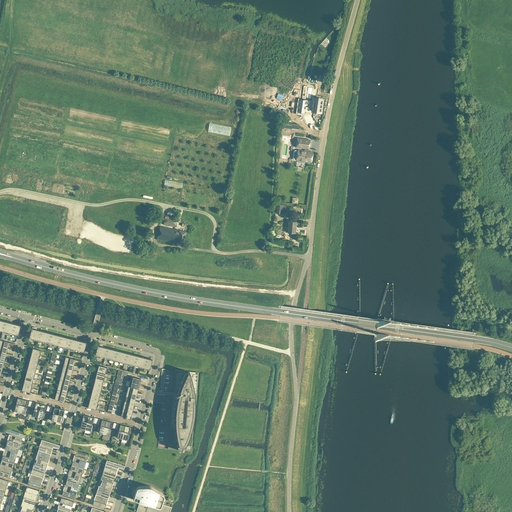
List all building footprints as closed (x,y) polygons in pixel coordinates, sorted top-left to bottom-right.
[(300,99),(298,113),(304,114),(305,112),(312,113),(312,112),(321,113),(323,100),(314,99),(313,103),(312,103),(312,101),(306,101),(306,100),(300,99)] [(310,141),(297,139),(295,147),(305,149),(307,150),(308,150),(310,141)] [(307,150),(305,149),(305,153),(298,152),(296,161),(305,162),(311,163),(312,154),(307,153),(308,153),(307,153),(307,150)] [(95,185),(94,191),(96,197),(120,196),(121,190),(119,184),(95,185)] [(132,208),(132,209),(132,210),(132,211),(132,212),(133,212),(133,213),(134,213),(134,214),(135,214),(136,214),(137,214),(138,214),(139,214),(140,214),(141,214),(141,213),(142,213),(142,212),(143,212),(143,211),(143,210),(143,209),(144,209),(144,208),(143,208),(143,207),(143,206),(143,205),(142,205),(142,204),(141,204),(141,203),(140,203),(139,203),(138,202),(137,202),(137,203),(136,203),(135,203),(134,203),(134,204),(133,204),(133,205),(132,205),(132,206),(132,207),(132,208)] [(285,212),(286,205),(277,204),(276,213),(282,214),(282,212),(285,212)] [(152,224),(149,230),(149,238),(175,244),(178,237),(181,244),(186,244),(186,242),(189,242),(189,244),(194,243),(196,236),(194,229),(185,229),(184,222),(180,222),(180,218),(177,217),(176,217),(159,213),(157,219),(157,225),(152,224)] [(295,233),(296,222),(289,221),(289,227),(287,227),(287,229),(289,229),(288,233),(295,233)] [(87,230),(85,235),(106,246),(129,251),(131,246),(131,240),(110,236),(90,225),(87,230)] [(377,319),(374,337),(392,340),(394,321),(377,319)] [(17,336),(20,325),(15,324),(12,335),(17,336)] [(0,345),(8,348),(9,342),(0,339),(0,345)] [(191,451),(195,406),(198,373),(176,370),(168,449),(191,451)] [(171,416),(171,393),(157,393),(157,398),(163,398),(163,416),(171,416)] [(19,412),(22,399),(17,398),(15,405),(14,405),(13,410),(14,410),(14,411),(19,412)] [(26,408),(28,400),(22,399),(19,412),(24,413),(25,413),(26,408)] [(37,417),(41,404),(36,403),(34,410),(33,410),(31,414),(32,415),(37,417)] [(44,413),(46,405),(41,404),(37,417),(42,418),(43,417),(44,418),(45,413),(44,413)] [(131,414),(133,409),(123,406),(121,406),(119,410),(131,414)] [(56,422),(59,409),(54,407),(52,415),(51,415),(50,419),(51,419),(51,420),(56,422)] [(62,418),(64,410),(59,409),(56,422),(61,423),(61,422),(62,422),(63,418),(62,418)] [(130,419),(131,414),(119,410),(118,416),(130,419)] [(85,429),(88,416),(83,415),(81,423),(80,422),(79,427),(80,427),(80,428),(85,429)] [(92,425),(93,417),(88,416),(85,429),(90,431),(90,430),(91,430),(92,425)] [(103,434),(107,421),(102,420),(100,427),(99,427),(97,431),(98,432),(98,433),(103,434)] [(110,430),(112,422),(107,421),(103,434),(109,435),(109,434),(110,435),(111,430),(110,430)] [(122,439),(125,426),(120,424),(118,432),(117,432),(116,436),(117,437),(122,439)] [(128,435),(130,427),(125,426),(122,439),(127,440),(127,439),(128,439),(129,435),(128,435)] [(21,441),(23,434),(5,428),(4,431),(10,433),(8,437),(21,441)] [(18,449),(21,441),(8,437),(6,445),(18,449)] [(58,448),(59,445),(41,439),(39,447),(51,451),(53,447),(58,448)] [(16,456),(18,449),(6,445),(4,452),(16,456)] [(49,458),(51,451),(39,447),(37,454),(49,458)] [(86,462),(88,454),(70,448),(69,452),(75,454),(73,458),(86,462)] [(14,464),(16,456),(4,452),(1,460),(14,464)] [(47,466),(49,458),(37,454),(34,462),(47,466)] [(83,469),(86,462),(73,458),(71,465),(83,469)] [(0,467),(11,471),(14,464),(1,460),(0,463),(0,467)] [(124,469),(125,466),(106,460),(104,468),(116,472),(118,467),(124,469)] [(44,473),(47,466),(34,462),(32,469),(44,473)] [(81,477),(83,469),(71,465),(69,473),(81,477)] [(0,475),(9,479),(11,471),(0,467),(0,475)] [(114,479),(116,472),(104,468),(102,475),(114,479)] [(42,481),(44,473),(32,469),(30,477),(42,481)] [(79,484),(81,477),(69,473),(66,480),(79,484)] [(112,486),(114,479),(102,475),(99,482),(112,486)] [(40,488),(42,481),(30,477),(27,484),(40,488)] [(0,486),(6,488),(8,481),(0,478),(0,486)] [(76,492),(79,484),(66,480),(64,488),(76,492)] [(109,494),(112,486),(99,482),(97,490),(109,494)] [(36,498),(39,490),(26,486),(24,494),(36,498)] [(163,494),(152,487),(151,487),(150,486),(149,486),(148,486),(148,487),(147,487),(147,486),(146,486),(138,487),(137,487),(136,487),(136,488),(133,498),(144,502),(144,501),(149,503),(159,507),(160,507),(160,506),(161,506),(161,504),(163,497),(164,496),(163,495),(163,494)] [(74,499),(76,492),(64,488),(62,495),(74,499)] [(107,501),(109,494),(97,490),(95,497),(107,501)] [(34,505),(36,498),(24,494),(22,502),(34,505)] [(71,509),(73,501),(61,497),(59,505),(71,509)] [(105,509),(107,501),(95,497),(92,505),(105,509)] [(28,511),(32,511),(34,505),(22,502),(19,509),(28,511)] [(169,511),(171,507),(161,504),(161,506),(160,506),(160,507),(159,507),(149,503),(148,507),(139,504),(136,511),(169,511)]
